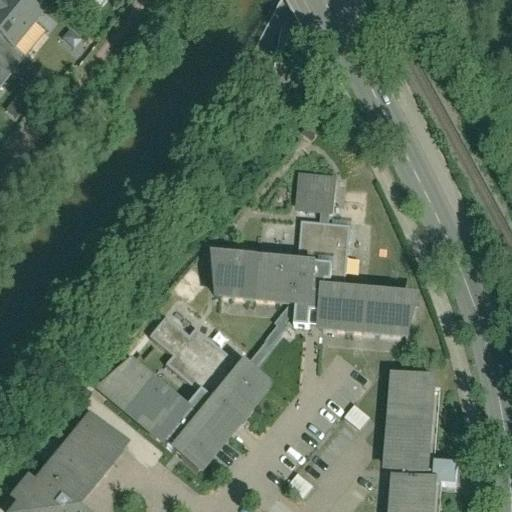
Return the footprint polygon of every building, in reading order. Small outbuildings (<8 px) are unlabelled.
[(18,0),(0,0),(0,44),(12,55),(41,19),(18,0)] [(58,0),(82,20),(98,0),(58,0)] [(406,344),(410,295),(349,289),(355,224),(306,219),(303,260),(216,252),(211,301),(292,309),(291,319),(318,322),(317,336),(406,344)] [(181,303),(151,341),(175,360),(166,372),(198,397),(160,445),(201,477),(278,379),(181,303)] [(432,394),(387,390),(381,478),(389,479),(386,511),(428,511),(431,485),(452,486),(453,467),(427,465),(432,394)] [(5,511),(71,511),(116,451),(73,420),(5,511)]
